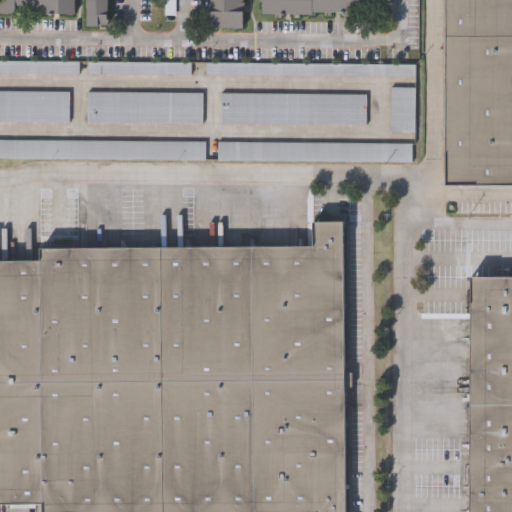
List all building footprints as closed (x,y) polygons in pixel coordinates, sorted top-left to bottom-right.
[(0,0),(75,0),(75,13),(0,12),(0,0)] [(108,0),(108,24),(86,24),(86,0),(108,0)] [(244,0),(244,26),(206,26),(206,0),(244,0)] [(261,13),(261,0),(362,0),(362,13),(261,13)] [(443,0),(511,0),(511,180),(443,180),(443,0)] [(0,59),(79,60),(79,72),(0,71),(0,59)] [(191,61),(191,73),(87,73),(87,61),(191,61)] [(206,61),(414,63),(413,75),(206,73),(206,61)] [(389,129),(389,86),(414,86),(414,129),(389,129)] [(0,89),(69,90),(69,121),(0,120),(0,89)] [(202,122),(88,121),(88,91),(203,91),(202,122)] [(366,92),(365,123),(220,123),(221,92),(366,92)] [(205,158),(0,157),(0,138),(205,140),(205,158)] [(218,141),(411,141),(411,160),(218,159),(218,141)] [(0,499),(39,499),(39,511),(342,511),(342,220),(311,220),(311,243),(38,244),(38,257),(0,257),(0,499)] [(511,511),(511,276),(466,276),(464,511),(511,511)]
